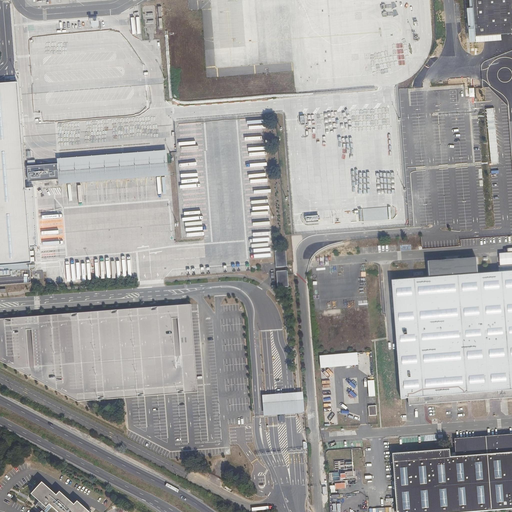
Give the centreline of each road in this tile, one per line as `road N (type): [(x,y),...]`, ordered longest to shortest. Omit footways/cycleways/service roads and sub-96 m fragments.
road 1 (track): [(0,148),(16,295),(257,281),(284,307),(294,437)]
road 2 (primary): [(206,511),(0,399)]
road 3 (unknown): [(202,307),(212,440),(168,443),(152,433),(152,409)]
road 4 (primary): [(0,419),(169,511)]
